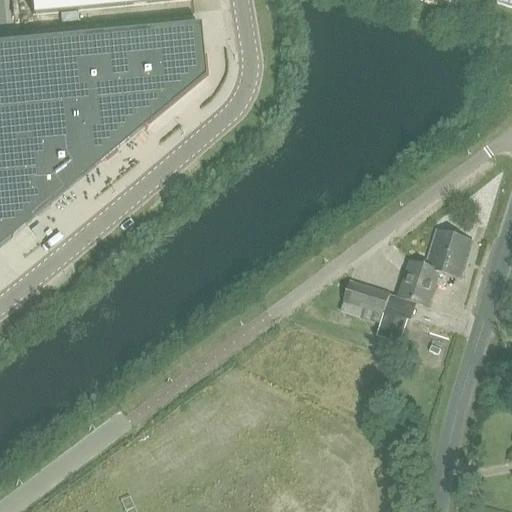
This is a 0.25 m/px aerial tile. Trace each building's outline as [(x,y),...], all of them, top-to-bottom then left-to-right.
[(192,0),(30,0),(32,16),(192,1),(192,0)] [(511,0),(499,0),(497,5),(511,9),(511,0)] [(204,80),(202,60),(206,60),(205,58),(202,58),(199,27),(0,45),(0,248),(144,129),(146,132),(148,131),(146,128),(204,80)] [(426,269),(425,270),(439,274),(461,281),(473,243),(437,232),(426,269)] [(399,299),(399,300),(429,308),(439,274),(425,270),(426,269),(410,264),(399,299)] [(343,305),(344,305),(341,313),(380,325),(376,338),(400,345),(407,322),(385,315),(390,297),(391,295),(350,283),(343,305)]
